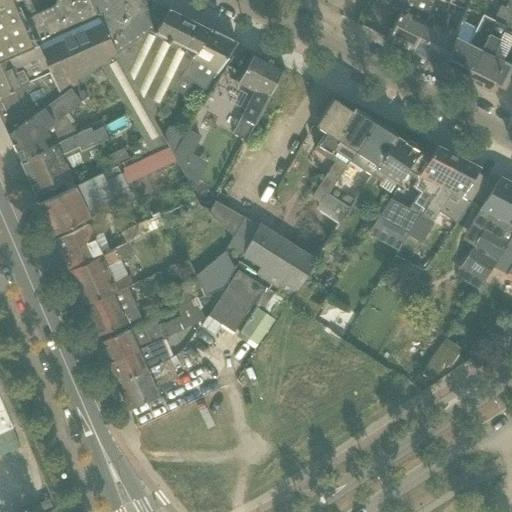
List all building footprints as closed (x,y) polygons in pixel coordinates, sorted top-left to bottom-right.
[(0,0),(0,59),(37,43),(39,41),(98,15),(90,0),(56,0),(54,5),(35,13),(29,0),(0,0)] [(169,8),(152,0),(90,0),(98,15),(116,54),(163,19),(169,8)] [(401,10),(387,39),(411,51),(424,21),(432,0),(392,0),(394,7),(401,10)] [(454,0),(453,3),(446,0),(432,0),(424,21),(411,51),(444,67),(456,37),(457,37),(465,16),(464,16),(470,0),(454,0)] [(181,75),(210,29),(169,8),(163,19),(116,54),(103,64),(125,103),(150,149),(152,152),(167,145),(163,138),(152,120),(172,88),(181,75)] [(494,19),(484,15),(483,14),(469,43),(457,37),(456,37),(444,67),(466,78),(495,20),(494,19)] [(496,14),(494,19),(495,20),(506,25),(508,20),(496,14)] [(0,116),(8,134),(77,82),(103,64),(116,54),(98,15),(39,41),(37,43),(43,58),(49,71),(30,80),(30,81),(0,94),(0,116)] [(492,55),(506,26),(506,25),(495,20),(466,78),(489,90),(492,83),(504,89),(511,73),(511,66),(504,62),(505,61),(492,55)] [(181,75),(192,82),(204,90),(236,42),(210,29),(181,75)] [(0,59),(0,94),(30,81),(30,80),(25,67),(43,58),(37,43),(0,59)] [(233,133),(238,136),(248,141),(284,67),(254,52),(238,82),(254,90),(233,133)] [(107,78),(101,68),(91,74),(95,80),(101,82),(107,78)] [(79,104),(78,103),(88,96),(79,83),(77,82),(8,134),(20,160),(48,147),(47,147),(76,133),(64,115),(79,104)] [(335,94),(315,125),(326,132),(333,119),(341,124),(353,105),(335,94)] [(315,149),(320,152),(324,154),(323,156),(331,160),(331,159),(335,162),(318,187),(290,229),(289,229),(284,238),(316,258),(321,250),(348,209),(327,196),(350,161),(375,120),(353,105),(341,124),(333,119),(326,132),(315,149)] [(367,172),(370,174),(371,175),(378,165),(395,136),(388,131),(390,129),(375,120),(350,161),(367,172)] [(20,160),(35,195),(73,178),(69,169),(102,154),(98,143),(108,138),(103,126),(92,131),(91,127),(76,133),(47,147),(48,147),(20,160)] [(169,126),(163,138),(167,145),(171,151),(171,153),(182,137),(178,127),(169,126)] [(201,136),(188,129),(173,153),(182,169),(191,153),(201,136)] [(392,189),(396,182),(398,183),(419,151),(416,149),(416,144),(410,140),(405,142),(395,136),(378,165),(371,175),(370,174),(365,184),(371,187),(376,179),(392,189)] [(458,156),(427,140),(408,169),(426,179),(408,207),(390,198),(377,217),(408,233),(420,214),(421,214),(458,156)] [(131,161),(130,159),(125,148),(108,156),(114,168),(117,166),(118,166),(131,161)] [(171,153),(171,151),(124,172),(122,173),(127,184),(175,161),(171,153)] [(477,173),(480,167),(458,156),(421,214),(432,221),(451,192),(460,197),(469,203),(486,177),(477,173)] [(121,173),(118,166),(117,166),(114,168),(71,188),(38,203),(52,234),(86,219),(82,211),(129,189),(122,173),(121,173)] [(511,236),(511,183),(500,177),(480,209),(481,210),(473,222),(479,226),(476,231),(481,233),(460,268),(483,283),(492,267),(504,248),(511,236)] [(348,209),(353,200),(347,195),(341,204),(348,209)] [(350,208),(356,211),(363,200),(357,196),(350,208)] [(245,217),(233,237),(229,245),(243,253),(242,255),(261,266),(256,275),(292,297),(297,289),(316,259),(316,258),(284,238),(260,223),(259,225),(245,217)] [(88,225),(55,239),(69,272),(101,256),(101,255),(88,225)] [(121,260),(136,254),(129,242),(115,248),(121,260)] [(326,243),(321,250),(319,253),(327,258),(334,248),(326,243)] [(121,260),(115,248),(106,252),(101,255),(101,256),(69,272),(83,305),(113,293),(126,287),(127,287),(132,285),(121,260)] [(511,252),(504,248),(492,267),(511,275),(511,252)] [(204,293),(205,295),(222,288),(234,269),(225,251),(195,275),(197,278),(204,293)] [(238,271),(201,326),(214,334),(223,322),(235,330),(263,287),(250,278),(250,279),(238,271)] [(204,293),(197,278),(162,293),(170,309),(176,306),(197,297),(204,293)] [(83,305),(97,336),(121,326),(140,318),(134,304),(127,287),(126,287),(113,293),(83,305)] [(255,304),(258,307),(270,316),(282,299),(274,293),(275,292),(266,287),(255,304)] [(108,362),(162,339),(187,327),(204,318),(200,308),(202,307),(197,297),(176,306),(181,315),(164,322),(161,315),(99,342),(108,362)] [(274,319),(270,316),(258,307),(240,333),(244,336),(256,344),(266,330),(274,319)] [(338,309),(335,314),(343,319),(346,314),(338,309)] [(169,357),(162,339),(108,362),(117,382),(146,367),(161,361),(168,358),(169,357)] [(421,373),(433,381),(444,363),(450,367),(458,355),(441,343),(421,373)] [(177,377),(168,358),(161,361),(146,367),(117,382),(129,410),(159,395),(155,388),(177,377)] [(0,399),(0,433),(12,428),(0,399)]
